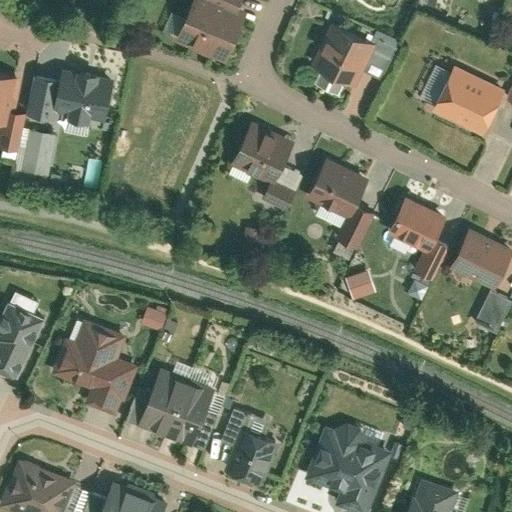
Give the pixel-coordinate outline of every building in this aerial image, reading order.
[(180,35),(177,40),(226,62),(247,15),(239,11),(214,0),(195,0),(187,19),(180,35)] [(214,0),(239,11),(243,0),(214,0)] [(468,6),(457,0),(450,0),(443,11),(459,20),(468,6)] [(180,35),(187,19),(178,15),(170,31),(180,35)] [(333,23),(312,64),(322,69),(347,81),(354,85),(375,44),(333,23)] [(402,41),(379,29),(374,38),(398,49),(402,41)] [(455,63),(433,108),(484,133),(506,87),(455,63)] [(347,81),(322,69),(315,82),(340,95),(347,81)] [(65,85),(60,115),(105,123),(112,81),(67,73),(65,85)] [(18,80),(0,76),(0,126),(2,127),(9,128),(12,112),(18,80)] [(60,115),(65,85),(35,79),(28,117),(58,123),(60,115)] [(25,115),(12,112),(9,128),(2,127),(0,134),(0,151),(16,155),(25,115)] [(246,127),(231,162),(234,164),(256,173),(270,179),(275,182),(276,179),(284,163),(291,147),(246,127)] [(21,169),(48,176),(58,134),(32,128),(21,169)] [(325,160),(307,196),(321,203),(348,216),(355,203),(366,180),(325,160)] [(305,172),(284,163),(276,179),(298,189),(305,172)] [(251,183),(256,173),(234,164),(230,173),(251,183)] [(275,182),(270,179),(263,195),(289,207),(296,191),(275,182)] [(447,213),(406,193),(387,231),(423,249),(413,269),(431,278),(448,244),(435,238),(447,213)] [(343,227),(348,216),(321,203),(316,214),(343,227)] [(373,211),(355,203),(348,216),(343,227),(337,238),(356,247),(373,211)] [(511,245),(471,225),(450,266),(496,289),(511,256),(511,245)] [(264,227),(247,226),(245,247),(262,249),(264,227)] [(376,291),(368,268),(345,276),(354,299),(376,291)] [(511,300),(511,299),(491,289),(476,321),(497,331),(511,300)] [(48,304),(16,290),(12,300),(8,298),(0,316),(0,371),(16,378),(24,360),(28,362),(48,316),(44,314),(48,304)] [(149,303),(142,321),(163,329),(170,311),(149,303)] [(177,314),(170,311),(163,329),(170,332),(177,314)] [(67,334),(51,371),(83,385),(84,382),(92,385),(85,400),(115,413),(137,363),(115,354),(124,334),(85,317),(76,338),(67,334)] [(140,421),(139,424),(193,445),(203,418),(215,388),(161,367),(152,389),(140,421)] [(140,421),(152,389),(141,385),(128,417),(140,421)] [(272,419),(233,403),(226,422),(229,424),(223,441),(235,446),(226,469),(258,481),(276,438),(266,434),(272,419)] [(214,422),(203,418),(193,445),(204,449),(214,422)] [(367,511),(391,445),(325,421),(305,476),(340,488),(335,501),(366,511),(367,511)] [(79,480),(20,456),(0,505),(17,511),(65,511),(67,508),(79,480)] [(419,476),(406,511),(460,511),(461,509),(451,506),(457,489),(419,476)] [(164,511),(167,505),(114,481),(107,498),(100,511),(164,511)] [(100,511),(107,498),(95,493),(86,511),(100,511)]
